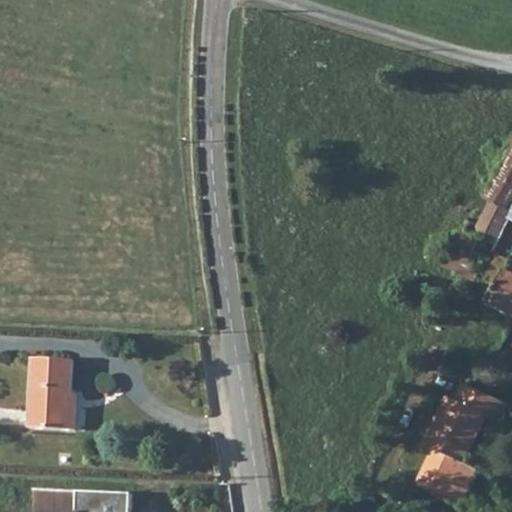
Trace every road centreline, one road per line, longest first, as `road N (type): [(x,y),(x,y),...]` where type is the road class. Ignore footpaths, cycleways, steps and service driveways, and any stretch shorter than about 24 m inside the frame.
road 1 (tertiary): [(216,0),(208,82),(219,325),(258,511)]
road 2 (unclassified): [(275,0),(511,67)]
